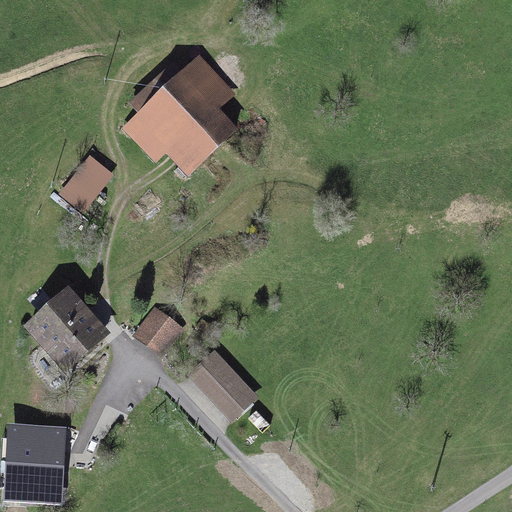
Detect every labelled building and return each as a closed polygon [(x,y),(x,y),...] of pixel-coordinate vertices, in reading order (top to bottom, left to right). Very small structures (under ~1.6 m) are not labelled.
[(202,58),(124,132),(162,171),(171,162),(196,187),(243,142),(225,123),(246,103),(202,58)] [(96,161),(64,202),(88,221),(120,179),(96,161)] [(254,248),(267,245),(264,233),(252,235),(254,248)] [(71,298),(28,340),(73,386),(116,344),(71,298)] [(160,321),(140,348),(167,367),(186,339),(160,321)] [(221,357),(192,384),(237,432),(266,404),(221,357)] [(68,511),(69,438),(16,437),(15,511),(68,511)]
